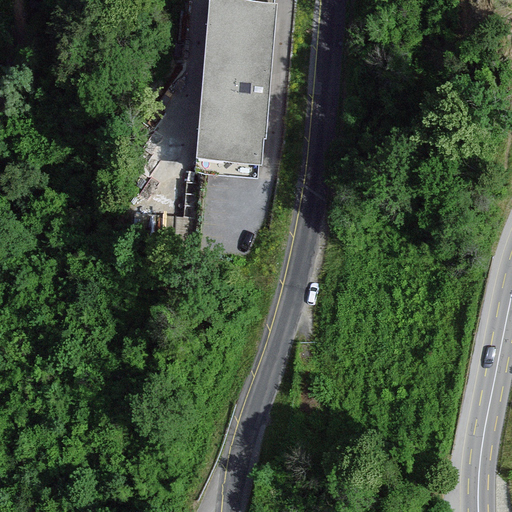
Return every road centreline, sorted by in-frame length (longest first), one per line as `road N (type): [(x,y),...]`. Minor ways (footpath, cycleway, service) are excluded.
road 1 (tertiary): [(333,0),(307,234),(230,511)]
road 2 (tertiary): [(481,511),(477,472),(511,301)]
